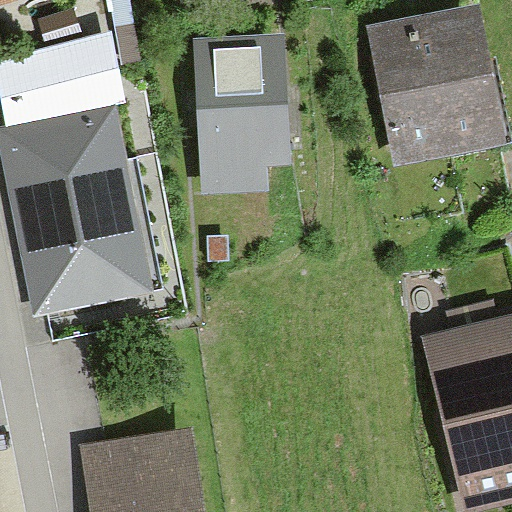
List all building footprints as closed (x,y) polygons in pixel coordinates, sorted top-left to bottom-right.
[(511,127),(493,21),(387,40),(409,164),(511,145),(511,127)] [(290,40),(213,43),(218,193),(295,190),(290,40)] [(128,116),(19,138),(56,321),(166,298),(128,116)] [(511,331),(437,349),(475,510),(511,501),(511,331)] [(208,511),(197,445),(95,463),(103,511),(208,511)]
